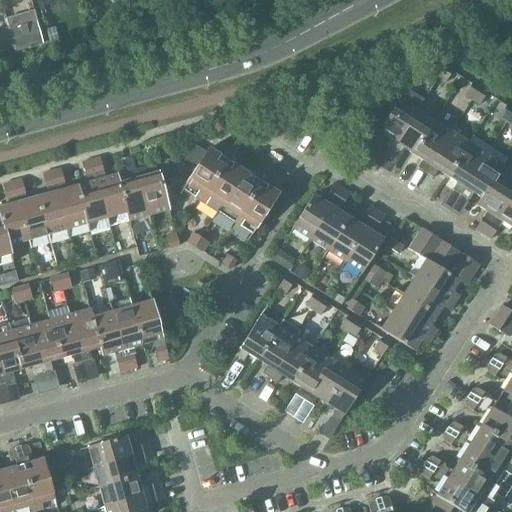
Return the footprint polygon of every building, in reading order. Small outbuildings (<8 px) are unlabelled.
[(98,7),(90,9),(93,21),(101,19),(98,7)] [(37,24),(10,32),(15,52),(43,44),(37,24)] [(0,55),(15,52),(10,32),(0,34),(0,55)] [(437,79),(445,67),(437,62),(430,74),(437,79)] [(445,67),(437,79),(445,84),(452,72),(445,67)] [(472,101),(479,89),(471,84),(464,96),(472,101)] [(391,151),(417,111),(423,101),(405,89),(378,133),(388,139),(383,146),(391,151)] [(479,89),(472,101),(479,105),(487,94),(479,89)] [(506,123),(511,113),(511,110),(506,106),(499,118),(506,123)] [(417,111),(391,151),(399,156),(404,149),(413,155),(434,122),(417,111)] [(434,122),(413,155),(422,161),(418,168),(426,173),(451,133),(434,122)] [(451,133),(426,173),(433,178),(438,171),(447,177),(468,144),(451,133)] [(228,154),(234,144),(230,141),(226,142),(221,149),(228,154)] [(468,144),(447,177),(457,183),(452,190),(460,195),(486,155),(468,144)] [(239,161),(244,154),(243,150),(238,147),(232,157),(239,161)] [(508,160),(490,148),(486,155),(460,195),(468,200),(472,193),(481,198),(482,199),(498,173),(499,174),(504,166),(508,160)] [(208,150),(182,191),(200,202),(226,161),(208,150)] [(107,219),(126,214),(127,213),(118,184),(120,184),(117,175),(105,179),(100,158),(91,161),(107,219)] [(77,187),(88,225),(107,219),(91,161),(82,163),(88,184),(77,187)] [(226,161),(200,202),(217,213),(244,172),(226,161)] [(255,171),(262,176),(269,166),(264,163),(260,164),(255,171)] [(180,164),(174,174),(183,179),(188,170),(180,164)] [(511,171),(504,166),(499,174),(498,173),(482,199),(481,198),(476,206),(487,212),(475,230),(483,235),(511,189),(511,171)] [(136,170),(149,216),(169,211),(159,173),(147,176),(145,168),(136,170)] [(60,169),(52,172),(68,230),(88,225),(77,187),(66,190),(60,169)] [(273,183),(278,176),(277,172),(273,169),(266,179),(273,183)] [(127,213),(126,214),(128,222),(149,216),(136,170),(127,173),(129,181),(120,184),(118,184),(127,213)] [(52,172),(43,174),(48,195),(38,198),(48,236),(68,230),(52,172)] [(244,172),(217,213),(234,224),(261,183),(244,172)] [(12,183),(29,241),(48,236),(38,198),(27,201),(21,180),(12,183)] [(12,183),(3,185),(9,206),(0,208),(0,215),(9,247),(29,241),(12,183)] [(261,183),(234,224),(252,236),(279,195),(261,183)] [(292,229),(310,240),(342,190),(335,185),(323,202),(313,196),(292,229)] [(511,189),(483,235),(491,240),(502,222),(511,228),(511,189)] [(342,190),(310,240),(327,251),(348,218),(339,212),(350,195),(342,190)] [(348,218),(327,251),(344,262),(377,211),(369,207),(358,224),(348,218)] [(377,211),(344,262),(362,274),(383,241),(373,234),(384,216),(377,211)] [(0,258),(11,255),(9,247),(0,215),(0,258)] [(418,256),(431,235),(422,229),(408,250),(418,256)] [(166,236),(170,249),(179,247),(176,233),(166,236)] [(195,248),(201,239),(193,234),(187,244),(195,248)] [(431,235),(418,256),(425,261),(426,260),(428,262),(441,242),(431,235)] [(201,239),(195,248),(202,253),(208,244),(201,239)] [(392,239),(387,247),(398,254),(403,246),(392,239)] [(135,245),(136,248),(139,258),(148,255),(145,242),(135,245)] [(450,248),(441,242),(428,262),(437,268),(450,248)] [(126,244),(114,247),(116,254),(128,251),(126,244)] [(460,254),(450,248),(437,268),(447,274),(460,254)] [(278,254),(273,262),(281,267),(285,261),(284,257),(278,254)] [(469,260),(460,254),(447,274),(456,280),(469,260)] [(228,256),(222,265),(230,270),(236,261),(228,256)] [(414,278),(455,304),(459,297),(452,292),(458,282),(456,280),(447,274),(437,268),(428,262),(426,260),(425,261),(414,278)] [(458,282),(466,287),(479,266),(469,260),(456,280),(458,282)] [(119,261),(100,267),(105,285),(124,280),(119,261)] [(299,265),(294,274),(304,281),(310,272),(299,265)] [(370,274),(381,281),(386,273),(374,266),(370,274)] [(93,269),(81,272),(84,283),(96,280),(93,269)] [(15,272),(1,276),(4,286),(18,282),(15,272)] [(59,277),(62,290),(71,288),(67,274),(59,277)] [(381,281),(370,274),(365,281),(376,289),(381,281)] [(62,290),(59,277),(50,279),(54,293),(62,290)] [(285,277),(278,289),(287,294),(294,283),(285,277)] [(403,296),(436,317),(442,307),(450,312),(455,304),(414,278),(403,296)] [(19,288),(23,301),(32,299),(28,286),(19,288)] [(23,301),(19,288),(10,291),(14,304),(23,301)] [(313,311),(321,300),(313,295),(306,306),(313,311)] [(337,295),(334,300),(342,306),(345,300),(337,295)] [(392,313),(432,339),(437,331),(430,326),(436,317),(403,296),(392,313)] [(321,300),(313,311),(321,316),(328,305),(321,300)] [(169,360),(152,301),(132,307),(142,345),(153,342),(159,362),(169,360)] [(364,308),(352,301),(347,309),(358,316),(364,308)] [(511,312),(502,306),(495,316),(511,326),(511,312)] [(128,371),(137,369),(132,348),(142,345),(132,307),(112,313),(128,371)] [(89,351),(100,348),(101,348),(92,318),(90,310),(70,315),(83,362),(91,359),(89,351)] [(119,374),(128,371),(112,313),(92,318),(101,348),(100,348),(102,356),(114,353),(119,374)] [(392,313),(381,331),(414,352),(420,342),(428,346),(432,339),(392,313)] [(83,362),(70,315),(50,321),(61,359),(71,356),(74,364),(83,362)] [(248,355),(257,361),(279,328),(261,316),(235,356),(243,362),(248,355)] [(511,326),(495,316),(489,326),(508,338),(511,337),(511,350),(511,351),(511,326)] [(348,333),(355,322),(347,317),(340,328),(348,333)] [(43,373),(30,327),(28,319),(9,324),(11,332),(21,370),(32,367),(35,375),(43,373)] [(61,359),(50,321),(30,327),(43,373),(52,370),(50,362),(61,359)] [(355,322),(348,333),(355,338),(362,326),(355,322)] [(257,361),(267,367),(262,374),(270,379),(296,338),(279,328),(257,361)] [(21,370),(11,332),(0,335),(0,369),(4,384),(13,381),(11,373),(21,370)] [(348,335),(343,342),(352,348),(357,341),(348,335)] [(282,377),(292,383),(313,349),(296,338),(270,379),(278,384),(282,377)] [(390,344),(382,339),(374,350),(383,355),(390,344)] [(292,383),(301,389),(297,396),(304,401),(330,360),(313,349),(292,383)] [(499,364),(503,357),(499,355),(495,355),(492,360),(499,364)] [(503,357),(499,364),(506,369),(510,362),(503,357)] [(330,360),(304,401),(312,406),(317,398),(326,404),(347,371),(330,360)] [(492,376),(496,369),(489,364),(486,369),(487,373),(492,376)] [(496,369),(492,376),(499,380),(503,373),(496,369)] [(347,371),(326,404),(336,410),(331,418),(339,423),(365,383),(347,371)] [(511,377),(502,393),(511,399),(511,377)] [(477,399),(481,392),(477,389),(473,390),(470,394),(477,399)] [(481,392),(477,399),(484,403),(488,396),(481,392)] [(511,399),(502,393),(491,410),(511,423),(511,399)] [(465,407),(470,410),(474,403),(467,398),(464,403),(465,407)] [(474,403),(470,410),(477,415),(481,408),(474,403)] [(480,428),(511,448),(511,423),(491,410),(480,428)] [(455,433),(460,426),(455,423),(451,424),(448,428),(455,433)] [(460,426),(455,433),(462,438),(467,430),(460,426)] [(511,470),(511,448),(480,428),(469,445),(511,472),(511,470)] [(443,442),(447,445),(452,437),(445,433),(442,437),(443,442)] [(152,452),(150,443),(129,449),(126,437),(88,448),(94,468),(152,452)] [(452,437),(447,445),(455,449),(459,442),(452,437)] [(458,462),(508,494),(511,488),(504,483),(511,472),(469,445),(458,462)] [(26,446),(20,447),(24,459),(31,456),(29,448),(26,446)] [(10,450),(8,454),(11,462),(19,460),(15,449),(10,450)] [(154,461),(152,452),(94,468),(99,488),(137,477),(134,467),(154,461)] [(433,467),(437,460),(433,457),(429,458),(426,463),(433,467)] [(56,506),(43,460),(23,466),(36,511),(56,506)] [(437,460),(433,467),(440,472),(444,465),(437,460)] [(497,495),(504,499),(508,494),(458,462),(447,479),(489,506),(497,495)] [(35,511),(36,511),(23,466),(3,471),(14,511),(35,511)] [(426,479),(430,472),(423,467),(420,472),(421,476),(426,479)] [(0,511),(14,511),(3,471),(0,472),(0,511)] [(430,472),(426,479),(433,483),(437,476),(430,472)] [(137,477),(99,488),(105,508),(163,491),(160,483),(140,488),(137,477)] [(485,511),(489,506),(447,479),(436,497),(459,511),(485,511)] [(68,484),(57,488),(60,498),(71,495),(68,484)] [(98,510),(98,511),(146,511),(145,506),(165,500),(163,491),(105,508),(98,510)] [(70,497),(60,500),(63,509),(73,506),(70,497)] [(383,507),(390,505),(389,499),(385,497),(380,499),(383,507)] [(459,511),(436,497),(430,506),(423,501),(418,505),(423,511),(459,511)] [(368,505),(370,510),(378,508),(375,500),(370,502),(368,505)]
